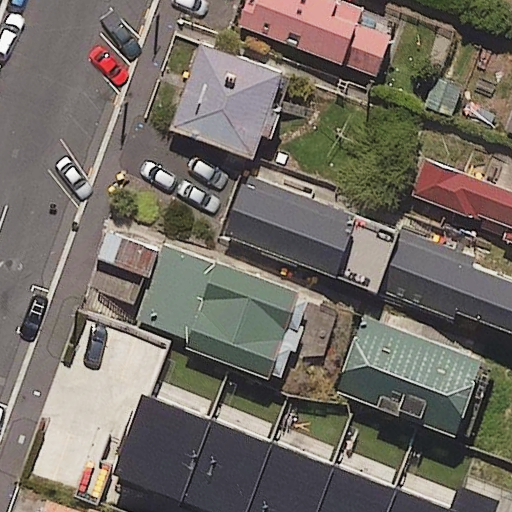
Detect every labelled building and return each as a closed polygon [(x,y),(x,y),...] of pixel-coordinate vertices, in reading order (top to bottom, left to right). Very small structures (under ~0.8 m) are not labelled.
[(354,3),(344,0),(249,0),(240,27),(285,44),(378,77),(381,78),(396,37),(363,25),(369,9),(354,3)] [(283,73),(199,44),(188,76),(185,84),(182,92),(169,128),(246,155),(253,158),(283,73)] [(422,109),(449,119),(461,87),(434,77),(422,109)] [(511,188),(464,172),(430,160),(418,194),(511,226),(508,238),(511,239),(511,188)] [(375,291),(397,230),(245,174),(223,235),(297,262),(375,291)] [(397,230),(375,291),(453,319),(456,311),(511,331),(511,281),(472,267),(475,258),(397,230)] [(109,233),(107,232),(97,258),(144,276),(149,277),(159,251),(109,233)] [(298,293),(163,244),(135,320),(188,339),(185,348),(269,379),(271,374),(279,377),(288,353),(290,348),(296,351),(304,328),(300,326),(309,302),(297,298),(298,293)] [(482,360),(363,318),(337,391),(455,433),(482,360)] [(150,395),(141,392),(126,434),(125,440),(118,455),(110,475),(209,511),(496,511),(501,500),(462,486),(457,484),(454,491),(449,506),(395,486),(334,463),(271,440),(210,417),(150,395)] [(82,511),(51,501),(47,511),(82,511)]
